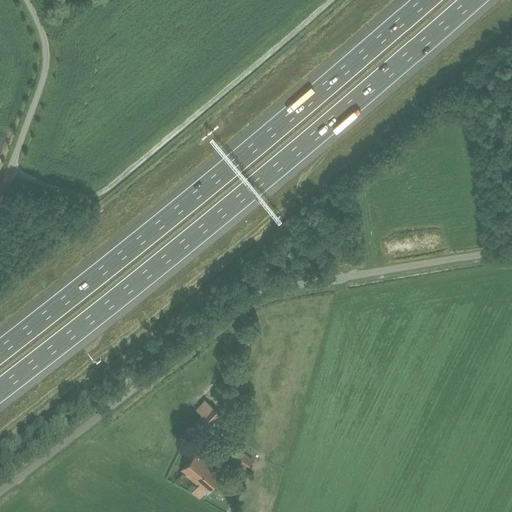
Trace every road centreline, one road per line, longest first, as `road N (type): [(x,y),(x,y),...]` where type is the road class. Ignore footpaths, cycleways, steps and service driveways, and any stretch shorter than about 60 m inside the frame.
road 1 (motorway): [(0,390),(473,0)]
road 2 (unclassified): [(0,492),(264,295),(511,250)]
road 3 (motorway): [(426,0),(0,351)]
road 4 (track): [(10,171),(79,196),(100,193),(331,0)]
road 5 (unclassified): [(0,197),(44,71),(43,41),(24,0)]
